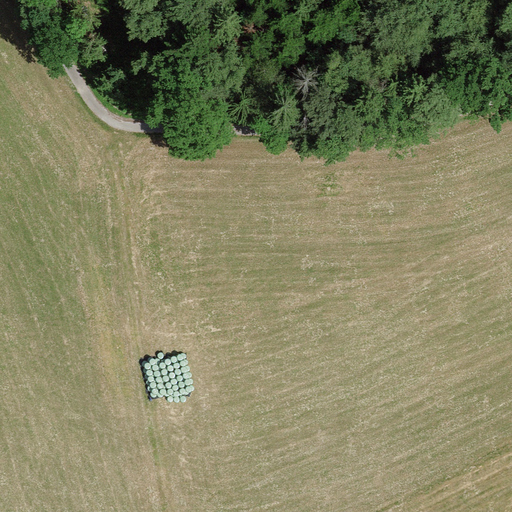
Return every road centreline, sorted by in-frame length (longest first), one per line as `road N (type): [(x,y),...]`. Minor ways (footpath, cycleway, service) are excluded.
road 1 (track): [(511,74),(267,133),(186,131),(102,87),(44,0)]
road 2 (track): [(102,87),(170,511)]
